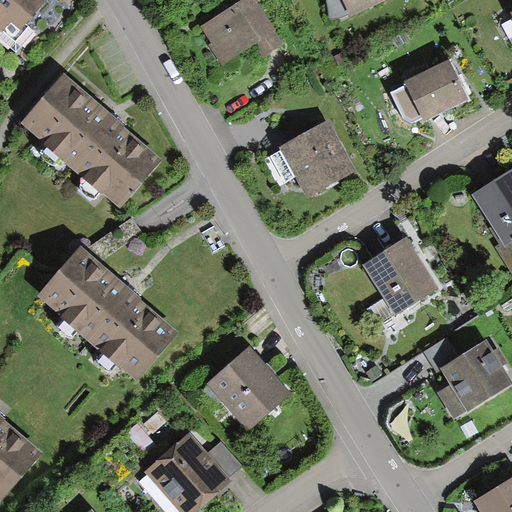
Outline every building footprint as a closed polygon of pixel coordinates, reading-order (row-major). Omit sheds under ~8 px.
[(0,0),(0,23),(8,30),(17,20),(28,29),(51,0),(0,0)] [(264,0),(245,0),(205,25),(229,63),(259,44),(267,58),(289,44),(281,31),(283,30),(264,0)] [(385,0),(326,0),(333,18),(348,12),(351,17),(385,0)] [(472,99),(453,59),(407,81),(417,101),(400,109),(405,121),(423,112),(427,121),(472,99)] [(127,207),(169,159),(70,74),(28,122),(127,207)] [(359,169),(331,119),(281,147),(309,197),(359,169)] [(511,171),(477,194),(496,224),(490,228),(500,243),(494,247),(510,272),(511,270),(511,171)] [(409,235),(364,263),(397,314),(441,286),(409,235)] [(143,380),(184,332),(86,248),(45,296),(143,380)] [(438,368),(459,356),(451,341),(429,354),(438,368)] [(511,380),(489,344),(447,370),(471,409),(511,382),(511,380)] [(297,396),(256,347),(212,384),(253,433),(297,396)] [(0,491),(8,498),(48,452),(0,410),(0,491)] [(186,511),(201,511),(238,480),(195,431),(150,470),(186,511)] [(511,511),(511,473),(469,501),(475,511),(511,511)]
